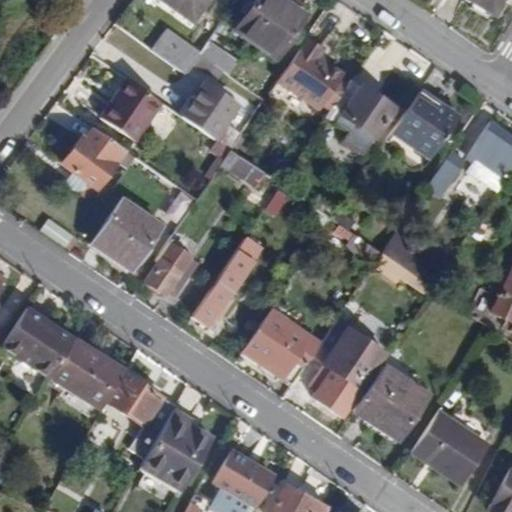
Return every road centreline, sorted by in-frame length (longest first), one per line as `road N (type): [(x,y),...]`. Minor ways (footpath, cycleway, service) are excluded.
road 1 (residential): [(0,234),(407,511)]
road 2 (residential): [(0,147),(108,0)]
road 3 (residential): [(372,0),(493,90)]
